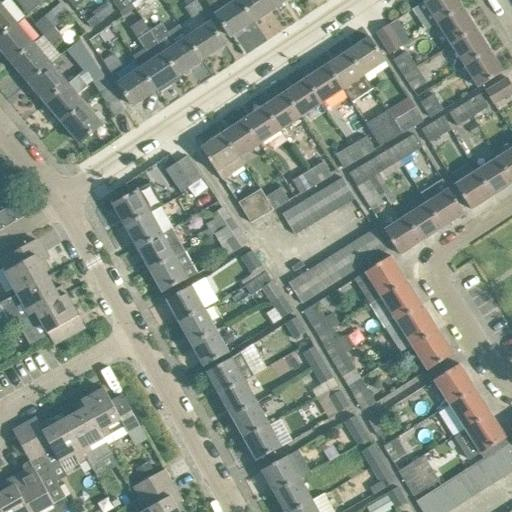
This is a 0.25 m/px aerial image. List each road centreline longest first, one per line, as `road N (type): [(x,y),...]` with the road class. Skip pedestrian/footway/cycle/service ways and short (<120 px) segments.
road 1 (residential): [(61,205),(372,0)]
road 2 (residential): [(511,205),(425,264),(511,402)]
road 3 (unknown): [(184,124),(269,247),(298,250),(342,227)]
road 4 (residential): [(237,511),(136,333)]
road 5 (residential): [(0,410),(136,333)]
road 6 (residential): [(136,333),(61,205)]
